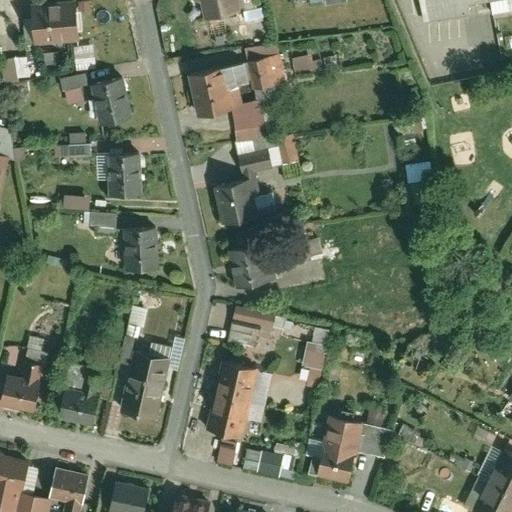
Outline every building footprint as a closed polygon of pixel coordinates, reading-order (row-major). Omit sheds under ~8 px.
[(78,41),(74,0),(54,0),(33,2),(38,51),(39,51),(40,60),(64,57),(63,42),(78,41)] [(195,0),(199,17),(237,9),(235,0),(195,0)] [(248,0),(235,0),(237,9),(238,12),(240,12),(243,25),(254,23),(248,0)] [(511,0),(416,0),(420,21),(466,13),(467,18),(511,10),(511,0)] [(243,60),(274,56),(272,44),(240,48),(241,60),(243,60)] [(307,54),(288,59),(293,77),(309,72),(310,75),(320,72),(316,58),(309,60),(307,54)] [(274,56),(243,60),(250,90),(283,83),(276,55),(274,56)] [(16,78),(30,77),(28,57),(13,58),(16,78)] [(13,58),(1,60),(4,84),(6,84),(17,82),(16,78),(13,58)] [(217,63),(221,83),(244,79),(240,58),(217,63)] [(217,63),(184,69),(192,112),(216,108),(217,111),(231,109),(235,130),(264,125),(259,99),(240,103),(236,84),(222,87),(221,83),(217,63)] [(59,75),(64,102),(82,99),(77,71),(59,75)] [(132,116),(124,73),(91,79),(100,122),(132,116)] [(17,82),(6,84),(8,97),(30,94),(28,81),(17,82)] [(417,114),(392,117),(395,135),(419,132),(417,114)] [(0,153),(9,155),(16,157),(11,129),(5,128),(0,126),(0,153)] [(69,142),(55,143),(55,155),(88,153),(86,132),(69,133),(69,142)] [(291,132),(275,137),(282,162),(298,158),(291,132)] [(142,191),(140,148),(93,151),(94,169),(109,168),(110,193),(142,191)] [(239,155),(242,172),(274,167),(271,150),(239,155)] [(0,196),(9,155),(0,153),(0,196)] [(251,175),(214,183),(223,225),(260,217),(258,205),(276,201),(273,189),(255,193),(251,175)] [(427,178),(402,181),(405,205),(430,202),(427,178)] [(62,205),(87,206),(88,193),(63,192),(62,205)] [(162,211),(162,201),(145,201),(145,211),(162,211)] [(115,228),(116,214),(91,212),(90,226),(115,228)] [(158,266),(157,222),(123,223),(124,267),(158,266)] [(267,238),(228,247),(237,289),(276,280),(267,238)] [(322,254),(319,239),(296,244),(299,259),(322,254)] [(504,282),(486,272),(463,309),(481,320),(504,282)] [(132,304),(120,361),(131,363),(135,346),(140,348),(149,307),(132,304)] [(275,316),(234,308),(231,325),(271,333),(275,316)] [(401,368),(423,376),(429,358),(439,361),(451,323),(410,341),(401,368)] [(331,330),(315,326),(308,362),(324,365),(331,330)] [(6,368),(0,398),(0,402),(36,410),(48,352),(40,350),(42,338),(28,335),(21,371),(6,368)] [(158,417),(172,355),(140,348),(135,346),(131,363),(121,408),(158,417)] [(260,366),(221,357),(204,430),(243,439),(252,401),(265,404),(272,372),(259,369),(260,366)] [(66,384),(59,415),(93,422),(100,391),(96,390),(99,374),(88,372),(88,368),(69,364),(64,383),(66,384)] [(364,423),(362,423),(357,450),(385,455),(391,429),(381,427),(384,410),(368,407),(364,423)] [(364,418),(329,411),(319,455),(312,454),(308,470),(316,472),(316,473),(350,480),(357,450),(362,423),(364,418)] [(219,444),(216,458),(231,462),(234,448),(219,444)] [(246,444),(242,467),(284,474),(288,451),(246,444)] [(511,511),(511,453),(501,448),(470,511),(511,511)] [(28,458),(0,451),(0,505),(16,509),(28,458)] [(88,469),(54,463),(48,496),(64,499),(63,507),(80,510),(88,469)] [(146,511),(152,486),(115,478),(109,509),(122,511),(146,511)] [(208,511),(212,500),(177,491),(172,511),(208,511)]
